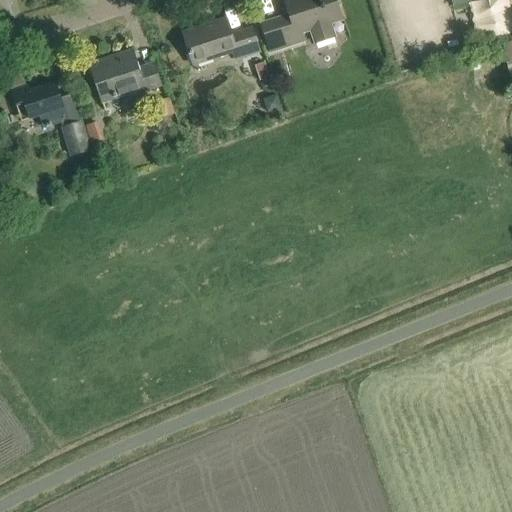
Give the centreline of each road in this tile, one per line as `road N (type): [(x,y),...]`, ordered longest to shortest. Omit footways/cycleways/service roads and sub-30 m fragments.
road 1 (unclassified): [(0,509),(193,418),(511,291)]
road 2 (residential): [(140,0),(0,45)]
